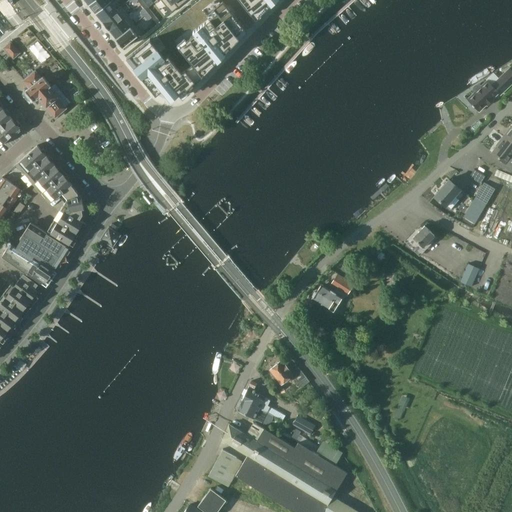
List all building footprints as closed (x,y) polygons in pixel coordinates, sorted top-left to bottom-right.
[(94,0),(89,5),(96,13),(110,2),(108,0),(94,0)] [(221,0),(197,0),(126,58),(156,95),(162,90),(170,100),(178,94),(181,98),(202,76),(217,61),(217,62),(225,53),(239,38),(246,30),(221,0)] [(160,0),(167,8),(171,12),(186,1),(185,0),(160,0)] [(239,0),(252,16),(256,20),(263,13),(270,5),(271,6),(272,5),(276,0),(239,0)] [(110,2),(96,13),(96,14),(96,13),(102,21),(103,21),(117,10),(110,2)] [(102,21),(102,22),(109,31),(110,30),(128,15),(120,7),(117,10),(103,21),(102,21)] [(128,15),(110,30),(116,38),(134,24),(128,15)] [(116,38),(115,38),(123,47),(141,32),(134,24),(116,38)] [(20,53),(11,42),(4,48),(13,58),(20,53)] [(474,92),(467,99),(472,104),(474,106),(479,111),(486,104),(487,105),(493,99),(493,98),(498,93),(500,95),(511,83),(511,70),(509,68),(491,85),(487,80),(481,86),(479,85),(477,85),(475,86),(473,88),(473,90),(474,92)] [(36,71),(24,81),(30,88),(25,92),(24,95),(29,100),(32,101),(33,100),(37,104),(41,100),(55,117),(67,108),(66,106),(71,102),(56,83),(50,88),(49,87),(51,85),(43,76),(42,78),(36,71)] [(67,74),(63,78),(68,84),(72,80),(67,74)] [(0,144),(20,128),(1,106),(0,105),(0,144)] [(511,141),(505,136),(493,152),(505,162),(511,152),(511,141)] [(82,230),(85,224),(86,223),(79,219),(81,214),(83,214),(82,209),(84,208),(81,195),(78,195),(78,192),(71,184),(71,183),(70,183),(65,177),(65,176),(60,171),(54,165),(55,165),(51,160),(52,159),(49,156),(48,157),(44,153),(45,151),(42,148),(41,149),(37,145),(16,164),(50,203),(59,195),(65,202),(48,231),(69,244),(73,246),(77,239),(73,237),(74,235),(74,236),(78,230),(77,229),(78,228),(82,230)] [(481,183),(485,175),(474,168),(470,176),(481,183)] [(494,175),(511,183),(511,176),(496,170),(494,175)] [(0,223),(22,191),(23,190),(23,189),(21,190),(14,185),(14,184),(14,183),(13,184),(3,177),(6,175),(5,174),(2,176),(0,179),(0,223)] [(434,195),(450,210),(465,192),(449,178),(434,195)] [(460,223),(471,229),(495,188),(484,182),(460,223)] [(466,192),(458,201),(464,206),(472,198),(466,192)] [(67,256),(68,254),(71,251),(66,248),(68,246),(30,222),(24,232),(20,239),(21,240),(15,248),(32,259),(34,255),(54,267),(55,265),(59,268),(63,262),(67,261),(66,256),(67,256)] [(121,235),(115,231),(117,227),(112,224),(110,228),(109,227),(101,239),(113,247),(121,235)] [(413,236),(422,246),(434,235),(425,225),(413,236)] [(49,284),(55,275),(57,272),(40,262),(39,263),(32,259),(15,248),(9,244),(2,256),(24,272),(31,277),(42,284),(44,281),(49,284)] [(471,286),(479,268),(468,263),(460,282),(471,286)] [(344,266),(341,270),(353,278),(356,274),(344,266)] [(6,331),(11,326),(15,328),(23,317),(19,314),(21,311),(22,311),(26,306),(30,308),(37,300),(39,297),(35,294),(37,291),(34,289),(38,285),(30,279),(30,278),(31,277),(24,272),(23,273),(23,274),(16,283),(14,287),(11,284),(0,298),(0,340),(3,343),(8,337),(7,336),(7,337),(3,334),(6,331)] [(313,298),(328,307),(329,310),(333,312),(336,312),(340,305),(339,303),(344,293),(346,295),(353,284),(337,274),(330,285),(337,289),(335,292),(321,284),(313,298)] [(280,361),(270,369),(278,380),(281,383),(293,374),(285,364),(284,364),(283,365),(280,361)] [(247,388),(242,399),(243,400),(243,399),(256,406),(266,411),(267,411),(267,412),(283,420),(285,415),(269,407),(270,406),(268,405),(269,404),(270,401),(263,398),(264,396),(247,388)] [(243,400),(238,410),(254,417),(262,421),(266,423),(269,422),(272,419),(273,416),(266,413),(267,412),(267,411),(266,411),(256,406),(243,399),(243,400)] [(294,426),(310,435),(315,426),(299,416),(294,426)] [(229,424),(222,439),(247,454),(235,474),(240,477),(296,511),(360,511),(332,495),(347,471),(336,465),(316,453),(297,441),(294,446),(264,428),(256,440),(255,439),(229,424)] [(209,475),(228,485),(242,459),(223,449),(209,475)] [(210,487),(198,505),(206,511),(216,511),(226,499),(210,487)]
